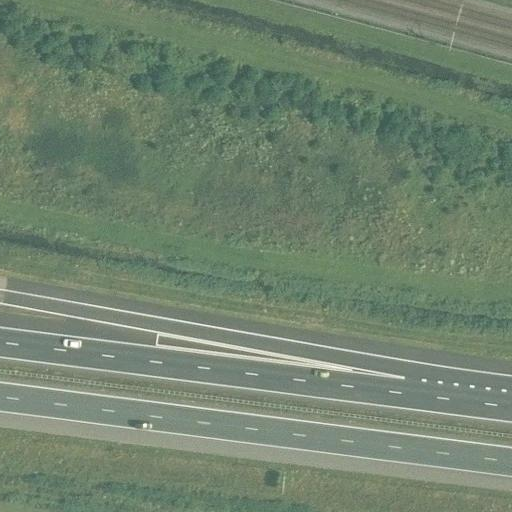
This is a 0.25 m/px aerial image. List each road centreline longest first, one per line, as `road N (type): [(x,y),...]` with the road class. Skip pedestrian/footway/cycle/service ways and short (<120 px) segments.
road 1 (motorway): [(0,398),(511,463)]
road 2 (track): [(511,125),(43,0)]
road 3 (motorway): [(410,395),(0,300)]
road 4 (motorway): [(410,395),(0,343)]
